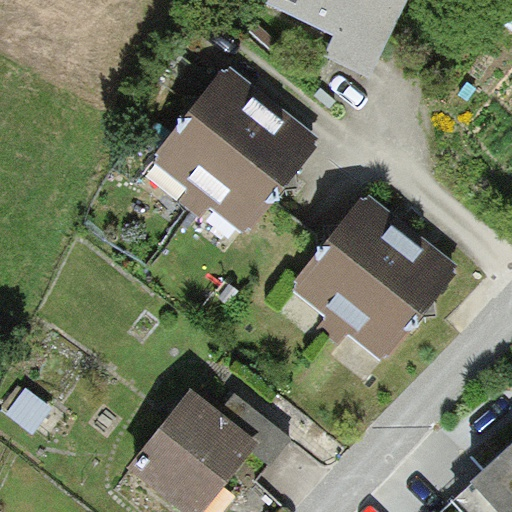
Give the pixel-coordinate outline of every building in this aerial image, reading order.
[(270,0),(268,6),(332,38),(325,51),(375,76),(413,1),(411,0),(270,0)] [(277,105),(230,65),(153,159),(189,188),(182,198),(194,208),(277,105)] [(277,105),(194,208),(206,218),(215,207),(247,233),(322,141),(277,105)] [(415,234),(368,194),(291,285),(329,316),(321,325),(330,334),(415,234)] [(415,234),(330,334),(341,344),(351,333),(382,359),(460,268),(415,234)] [(187,393),(128,468),(184,511),(206,511),(252,454),(271,470),(293,442),(237,398),(221,419),(187,393)] [(24,398),(8,418),(32,437),(48,417),(24,398)] [(511,511),(511,447),(452,502),(460,511),(511,511)]
